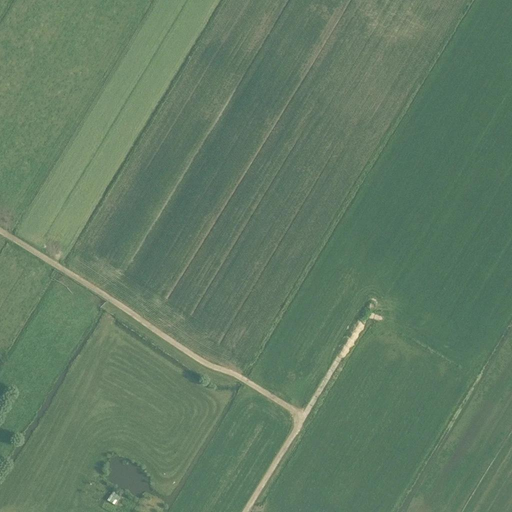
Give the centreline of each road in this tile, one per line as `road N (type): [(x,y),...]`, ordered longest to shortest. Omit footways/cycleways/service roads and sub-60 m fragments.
road 1 (track): [(302,418),(0,231)]
road 2 (track): [(246,511),(365,315),(379,317)]
